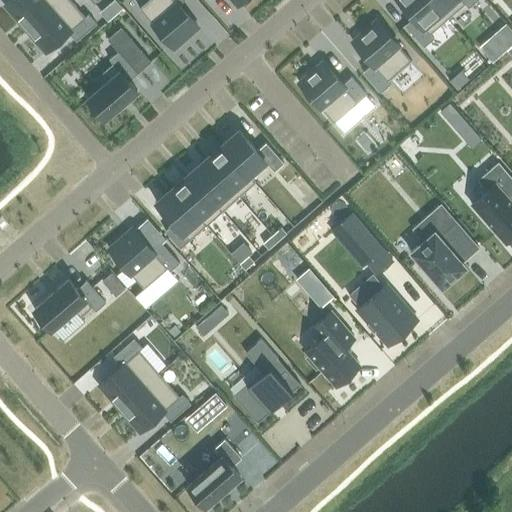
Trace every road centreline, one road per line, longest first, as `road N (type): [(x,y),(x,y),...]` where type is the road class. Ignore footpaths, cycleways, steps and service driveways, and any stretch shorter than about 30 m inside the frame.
road 1 (residential): [(306,0),(0,265)]
road 2 (residential): [(273,511),(511,301)]
road 3 (residential): [(0,352),(94,459)]
